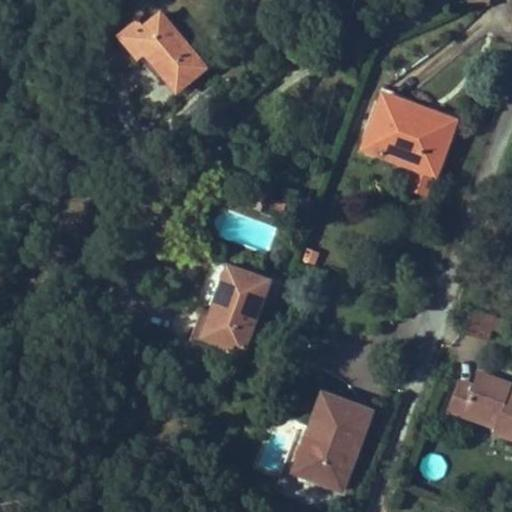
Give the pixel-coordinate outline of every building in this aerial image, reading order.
[(145,31),(137,38),(146,50),(179,89),(205,67),(163,16),(145,31)] [(121,35),(138,56),(146,50),(137,38),(145,31),(137,22),(121,35)] [(384,94),(365,149),(416,168),(435,175),(453,127),(404,108),(406,103),(384,94)] [(435,175),(416,168),(408,188),(427,195),(435,175)] [(316,201),(307,198),(296,227),(305,231),(316,201)] [(213,312),(203,338),(216,342),(244,352),(271,279),(231,264),(213,312)] [(193,341),(214,349),(216,342),(203,338),(213,312),(204,309),(193,341)] [(493,316),(469,309),(462,332),(462,334),(486,341),(493,316)] [(459,380),(448,410),(465,416),(467,409),(499,421),(496,427),(494,432),(511,438),(511,382),(480,371),(475,386),(459,380)] [(312,427),(315,428),(299,472),(342,488),(370,411),(326,394),(312,427)] [(499,421),(467,409),(465,416),(496,427),(499,421)]
